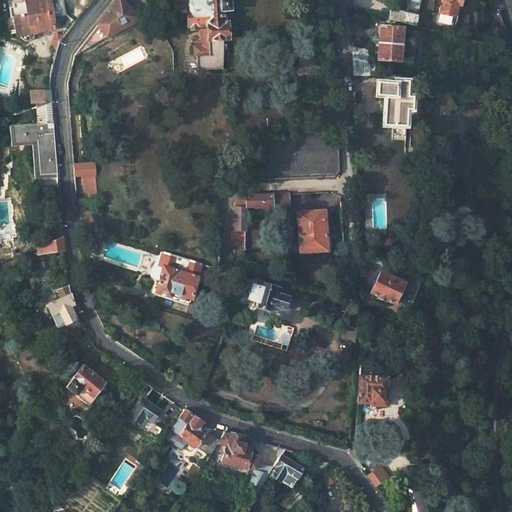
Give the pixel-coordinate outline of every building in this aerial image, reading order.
[(47,0),(39,0),(24,2),(25,9),(32,8),(32,6),(49,4),(47,0)] [(139,17),(120,0),(117,0),(74,55),(140,20),(139,17)] [(188,0),(189,12),(187,12),(188,26),(190,26),(191,32),(201,31),(201,47),(195,47),(195,58),(198,58),(198,67),(198,71),(222,70),(222,66),(223,57),(224,41),(228,41),(227,23),(224,24),(224,12),(230,11),(229,0),(223,1),(222,0),(188,0)] [(331,0),(321,0),(322,14),(332,14),(331,0)] [(460,5),(460,0),(442,0),(439,13),(454,17),(457,5),(460,5)] [(14,19),(16,32),(21,31),(22,33),(24,33),(26,34),(28,34),(29,33),(31,32),(32,30),(36,29),(37,34),(54,31),(53,18),(65,16),(63,2),(49,4),(32,6),(32,8),(25,9),(24,2),(11,4),(11,8),(7,8),(8,20),(11,19),(14,19)] [(417,17),(391,11),(388,21),(415,27),(417,17)] [(361,22),(362,16),(349,13),(349,19),(361,22)] [(380,27),(377,60),(399,62),(400,47),(401,41),(402,29),(380,27)] [(59,34),(52,33),(51,47),(57,48),(59,34)] [(367,48),(350,48),(351,60),(367,64),(367,48)] [(367,64),(351,60),(351,77),(375,77),(375,66),(367,64)] [(395,84),(377,83),(376,97),(385,97),(384,103),(383,103),(382,114),(384,114),(383,126),(406,128),(407,111),(412,112),(412,98),(408,98),(408,82),(395,81),(395,84)] [(336,90),(325,90),(325,105),(336,104),(336,90)] [(52,102),(47,104),(38,107),(40,128),(16,129),(16,140),(36,138),(39,173),(57,172),(52,102)] [(19,113),(22,124),(34,120),(31,109),(19,113)] [(273,176),(340,173),(338,145),(280,148),(281,161),(272,161),(273,176)] [(97,198),(95,164),(74,165),(76,199),(97,198)] [(272,207),(289,206),(288,194),(249,196),(245,198),(245,207),(271,206),(272,207)] [(233,207),(245,207),(245,198),(239,198),(233,201),(233,207)] [(245,233),(245,207),(233,207),(230,207),(229,232),(245,233)] [(322,211),(296,213),(299,248),(327,246),(326,233),(324,233),(322,211)] [(60,220),(46,223),(49,241),(62,235),(60,224),(60,220)] [(40,230),(32,231),(34,244),(42,242),(40,230)] [(227,232),(227,247),(231,248),(244,248),(245,233),(229,232),(227,232)] [(36,247),(37,254),(64,248),(62,235),(49,241),(36,247)] [(93,239),(88,255),(94,257),(99,241),(93,239)] [(357,247),(360,277),(366,276),(364,250),(357,247)] [(161,253),(156,268),(161,270),(154,294),(168,298),(169,295),(189,301),(200,265),(161,253)] [(403,283),(382,272),(371,294),(392,305),(403,283)] [(245,306),(247,302),(252,282),(243,280),(235,303),(245,306)] [(275,289),(252,282),(247,302),(257,305),(255,309),(268,313),(269,308),(285,313),(289,299),(273,294),(275,289)] [(59,297),(46,303),(51,315),(53,314),(59,326),(76,317),(74,313),(76,312),(71,298),(69,285),(57,291),(59,297)] [(290,293),(275,289),(273,294),(289,299),(290,293)] [(356,345),(358,312),(344,311),(339,341),(356,345)] [(84,366),(97,350),(92,346),(79,360),(78,361),(82,365),(84,366)] [(104,382),(84,366),(82,365),(66,386),(88,403),(104,382)] [(141,381),(136,378),(129,388),(134,391),(141,381)] [(386,379),(359,378),(357,403),(370,404),(370,406),(386,407),(386,392),(385,392),(386,379)] [(145,398),(151,389),(141,381),(134,391),(141,396),(126,415),(154,436),(160,427),(151,421),(160,409),(162,411),(169,401),(157,393),(150,403),(145,398)] [(200,424),(181,411),(170,427),(195,446),(204,434),(196,428),(200,424)] [(258,455),(249,452),(250,449),(239,446),(242,438),(223,433),(218,442),(226,445),(222,460),(254,469),(258,455)] [(290,486),(302,468),(295,464),(301,454),(283,450),(273,466),(275,467),(271,473),(290,486)] [(201,468),(193,462),(184,477),(192,482),(201,468)] [(313,484),(319,494),(329,488),(327,485),(336,479),(328,466),(313,484)] [(387,478),(380,468),(368,477),(375,487),(387,478)] [(420,511),(414,478),(402,480),(403,484),(398,496),(405,506),(407,502),(409,511),(420,511)]
